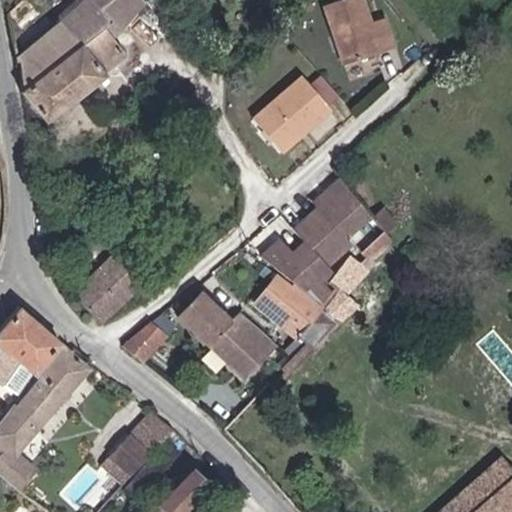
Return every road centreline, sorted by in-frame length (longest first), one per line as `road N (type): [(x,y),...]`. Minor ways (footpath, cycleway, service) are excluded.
road 1 (residential): [(433,60),(97,346)]
road 2 (residential): [(97,346),(206,429),(281,511)]
road 3 (residential): [(0,31),(26,182),(20,269)]
